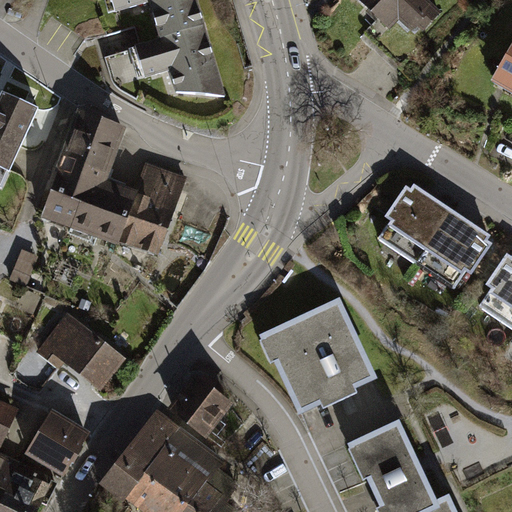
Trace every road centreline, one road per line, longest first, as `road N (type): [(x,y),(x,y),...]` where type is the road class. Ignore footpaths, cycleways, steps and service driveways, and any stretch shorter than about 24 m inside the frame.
road 1 (residential): [(0,36),(159,136),(285,173)]
road 2 (residential): [(289,92),(335,97),(511,204)]
road 3 (residential): [(191,329),(283,424),(322,511)]
road 4 (tertiary): [(68,511),(191,329)]
road 5 (tertiary): [(191,329),(258,244),(285,173)]
